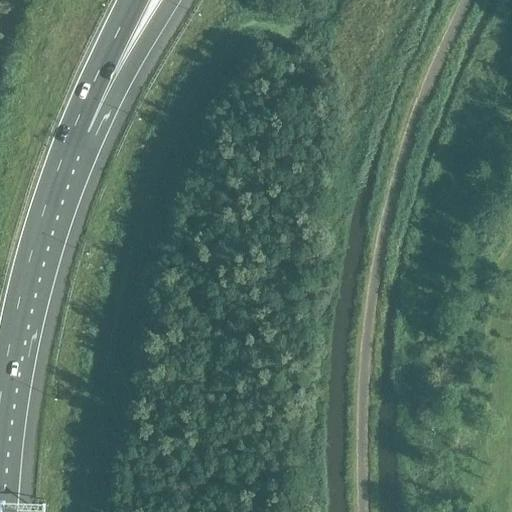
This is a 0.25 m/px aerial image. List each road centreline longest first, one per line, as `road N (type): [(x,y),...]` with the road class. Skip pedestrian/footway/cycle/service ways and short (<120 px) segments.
road 1 (motorway): [(1,511),(13,363),(85,134)]
road 2 (motorway): [(85,134),(171,0)]
road 3 (motorway): [(85,134),(136,0)]
